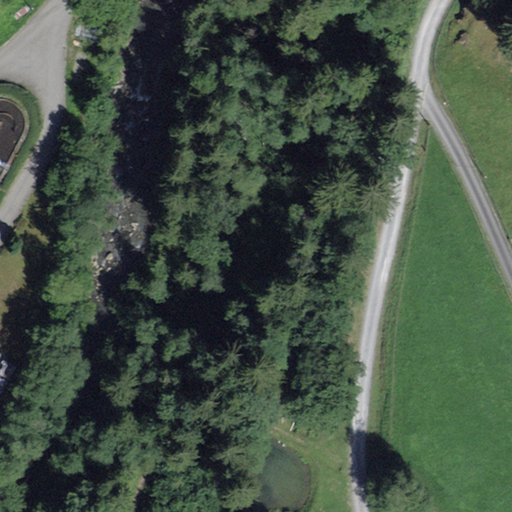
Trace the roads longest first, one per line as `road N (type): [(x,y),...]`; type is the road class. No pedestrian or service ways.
road 1 (track): [(364,511),(359,447),(373,302),(412,85),(442,0)]
road 2 (track): [(412,85),(448,131),(511,268)]
